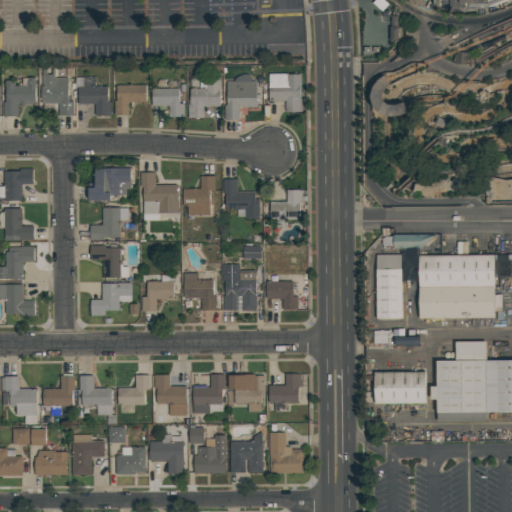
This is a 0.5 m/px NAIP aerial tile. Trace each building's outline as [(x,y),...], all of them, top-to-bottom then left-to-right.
[(383,0),(375,0),(372,3),(380,10),(382,11),(385,8),(388,4),(383,0)] [(435,0),(436,9),(453,9),(477,9),(487,8),(487,0),(435,0)] [(509,0),(505,2),(497,5),(493,7),(487,8),(487,0),(509,0)] [(471,65),(454,64),(455,54),(457,55),(457,52),(462,53),(472,53),(471,60),(471,65)] [(41,104),(41,85),(42,85),(42,74),(52,74),(52,68),(55,68),(55,78),(68,78),(68,93),(68,96),(67,96),(67,98),(68,98),(68,102),(73,101),(73,115),(59,115),(59,104),(41,104)] [(301,74),(301,84),(300,84),(300,98),(301,98),(301,112),(285,112),(285,101),(269,101),(268,74),(287,73),(287,74),(301,74)] [(234,81),(235,79),(237,76),(240,76),(242,75),(244,74),(246,74),(248,75),(249,75),(251,77),(252,79),(252,81),(256,81),(256,107),(239,107),(239,120),(225,120),(225,105),(227,105),(227,81),(234,81)] [(386,76),(387,80),(390,85),(387,88),(385,91),(384,93),(383,96),(384,99),(386,102),(390,104),(391,105),(396,105),(397,105),(405,103),(407,108),(408,113),(400,115),(393,116),(390,116),(384,114),(381,112),(375,106),(373,100),(372,94),(373,89),(375,85),(378,80),(386,76)] [(78,104),(78,87),(76,87),(75,77),(83,77),(95,77),(95,86),(108,86),(108,102),(110,102),(110,115),(95,116),(95,104),(78,104)] [(35,78),(35,103),(25,104),(25,106),(21,106),(21,104),(18,104),(18,116),(4,116),(4,102),(6,101),(6,96),(3,96),(3,92),(6,92),(6,87),(5,87),(5,80),(8,80),(8,79),(12,79),(12,80),(15,80),(15,86),(22,86),(22,78),(27,78),(35,78)] [(220,106),(204,106),(204,118),(188,118),(188,104),(190,104),(189,104),(189,99),(190,99),(190,89),(205,89),(205,79),(220,79),(220,90),(219,90),(219,100),(222,100),(222,103),(220,103),(220,106)] [(116,85),(146,85),(146,102),(129,103),(129,116),(114,116),(114,101),(116,101),(116,85)] [(179,88),(179,103),(184,103),(184,117),(168,117),(168,106),(152,106),(152,89),(179,88)] [(429,90),(439,89),(440,96),(429,97),(429,90)] [(435,124),(436,125),(438,126),(442,128),(446,120),(443,119),(441,118),(439,116),(435,124)] [(4,171),(20,171),(20,169),(33,168),(33,184),(22,184),(22,201),(4,201),(4,198),(0,198),(0,186),(4,186),(4,171)] [(130,168),(130,189),(126,189),(126,196),(111,196),(111,200),(92,201),(88,201),(88,183),(95,183),(94,168),(130,168)] [(159,220),(143,220),(143,187),(140,188),(140,172),(155,172),(155,185),(177,185),(177,202),(178,202),(178,213),(159,213),(159,220)] [(183,206),(183,189),(191,189),(191,188),(196,188),(196,189),(200,189),(200,176),(214,176),(214,190),(209,190),(209,214),(188,214),(188,206),(183,206)] [(412,192),(412,191),(413,190),(413,189),(414,187),(414,185),(414,184),(415,184),(415,183),(414,183),(415,182),(415,181),(417,180),(419,179),(420,181),(420,182),(421,183),(424,185),(429,186),(431,186),(433,183),(434,183),(437,184),(438,182),(439,181),(440,180),(442,179),(443,179),(443,180),(443,181),(445,181),(445,182),(446,182),(446,180),(448,179),(449,178),(449,179),(450,180),(450,181),(452,182),(454,183),(454,184),(454,185),(453,186),(453,187),(454,188),(453,189),(454,191),(448,192),(442,194),(440,194),(437,195),(433,196),(428,197),(422,196),(417,194),(412,192)] [(255,191),(255,198),(259,198),(259,219),(244,219),(244,217),(237,217),(237,209),(226,209),(226,193),(223,193),(223,179),(237,179),(238,192),(255,191)] [(270,201),(286,201),(286,190),(302,190),(302,204),(299,204),(300,219),(287,219),(287,226),(276,226),(276,219),(270,219),(270,201)] [(4,208),(21,208),(21,226),(33,226),(33,240),(4,240),(4,228),(0,228),(0,213),(4,213),(4,208)] [(120,237),(104,238),(104,240),(90,240),(90,225),(102,225),(102,208),(119,208),(127,208),(127,221),(120,221),(120,237)] [(436,235),(393,235),(393,237),(382,237),(382,246),(383,246),(383,249),(401,249),(401,255),(402,281),(420,281),(420,256),(420,249),(436,235)] [(0,279),(0,267),(5,267),(5,252),(8,252),(8,247),(21,247),(21,246),(34,246),(34,262),(23,262),(23,279),(0,279)] [(103,278),(103,260),(90,260),(90,246),(103,246),(103,248),(120,248),(120,265),(122,265),(122,267),(128,267),(128,278),(105,278),(103,278)] [(261,246),(261,259),(243,259),(243,246),(261,246)] [(377,256),(401,255),(402,281),(403,319),(377,319),(377,256)] [(420,319),(420,281),(420,256),(494,255),(495,318),(420,319)] [(256,310),(223,310),(223,296),(225,296),(225,281),(221,281),(221,265),(239,264),(239,271),(256,271),(256,296),(256,309),(256,310)] [(201,298),(183,298),(183,273),(198,273),(198,280),(213,280),(213,296),(216,296),(216,310),(201,310),(201,298)] [(174,299),(156,299),(156,311),(142,311),(141,297),(147,297),(146,282),(161,281),(161,275),(173,275),(173,281),(174,299)] [(282,299),(266,299),(266,282),(293,281),(293,297),(297,297),(297,310),(282,310),(282,299)] [(91,316),(90,300),(102,300),(102,283),(130,283),(131,301),(119,302),(119,311),(104,311),(104,316),(91,316)] [(34,301),(34,316),(21,316),(21,315),(5,315),(5,299),(0,299),(0,284),(23,284),(23,301),(34,301)] [(388,331),(374,331),(374,344),(388,344),(388,331)] [(438,413),(511,412),(511,360),(488,360),(488,342),(456,342),(456,361),(437,361),(438,386),(431,386),(431,401),(437,400),(438,413)] [(375,373),(375,405),(426,404),(426,372),(375,373)] [(193,413),(193,404),(192,404),(192,387),(210,387),(210,374),(225,374),(225,389),(222,389),(222,397),(225,397),(225,403),(222,403),(222,411),(209,411),(209,413),(193,413)] [(248,412),(248,404),(234,404),(234,389),(229,389),(229,375),(245,375),(245,374),(255,374),(255,376),(264,376),(264,394),(261,394),(261,403),(260,403),(260,412),(248,412)] [(284,412),(274,412),(274,403),(269,403),(269,385),(285,385),(285,374),(301,374),(301,386),(298,386),(298,402),(284,402),(284,412)] [(135,387),(135,375),(149,375),(149,389),(145,389),(145,394),(145,405),(133,405),(133,413),(119,413),(119,405),(117,405),(117,387),(135,387)] [(170,375),(170,386),(186,387),(186,415),(169,415),(169,404),(156,404),(157,389),(154,389),(154,375),(170,375)] [(72,406),(60,406),(60,415),(51,415),(50,406),(43,406),(43,389),(60,389),(60,376),(74,376),(74,391),(72,391),(72,406)] [(82,406),(81,390),(79,390),(79,376),(94,376),(94,388),(111,388),(111,414),(111,415),(107,416),(97,416),(97,406),(82,406)] [(36,388),(36,416),(36,424),(24,424),(24,415),(16,415),(16,406),(9,406),(9,395),(9,391),(4,391),(4,377),(19,377),(19,389),(36,388)] [(125,443),(108,443),(108,427),(125,427),(125,443)] [(29,445),(12,445),(12,429),(29,428),(29,445)] [(203,428),(204,444),(189,444),(189,428),(203,428)] [(30,445),(46,445),(45,429),(30,429),(30,445)] [(263,472),(248,473),(248,460),(245,460),(245,473),(230,473),(230,442),(253,441),(253,437),(261,432),(261,441),(262,441),(263,472)] [(270,473),(270,456),(269,456),(269,433),(285,433),(285,446),(291,446),(291,449),(302,449),(302,473),(270,473)] [(91,474),(72,474),(71,441),(73,441),(73,435),(92,435),(92,441),(104,441),(104,456),(91,457),(91,474)] [(150,461),(149,441),(161,441),(161,435),(171,435),(171,441),(183,441),(183,474),(168,474),(168,461),(150,461)] [(226,473),(194,473),(193,455),(198,455),(198,447),(205,447),(205,439),(214,439),(214,436),(225,436),(225,456),(226,456),(226,473)] [(145,473),(135,473),(135,474),(115,474),(115,455),(121,455),(121,447),(131,447),(131,446),(145,446),(145,473)] [(0,476),(0,448),(6,448),(6,456),(22,456),(22,476),(0,476)] [(35,475),(35,457),(36,457),(39,451),(54,451),(54,452),(67,452),(67,473),(65,473),(65,475),(35,475)]
